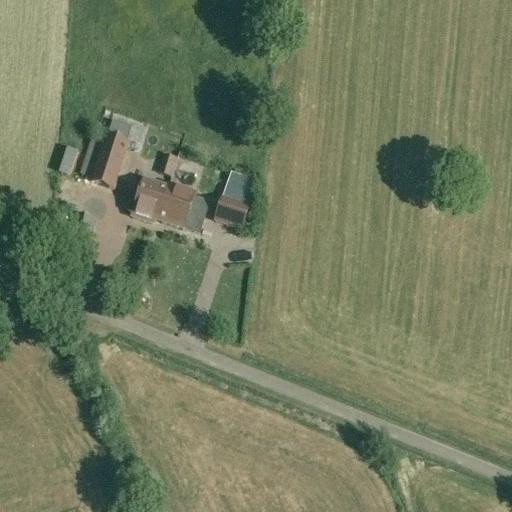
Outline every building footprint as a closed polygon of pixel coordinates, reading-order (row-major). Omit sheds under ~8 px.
[(128,147),(105,139),(90,185),(113,192),(128,147)] [(167,192),(143,184),(138,200),(132,198),(127,213),(133,215),(131,220),(151,227),(153,223),(157,224),(167,192)] [(157,224),(183,233),(195,196),(168,188),(167,192),(157,224)] [(242,232),(249,210),(222,201),(215,224),(242,232)] [(82,281),(92,233),(71,229),(62,276),(82,281)]
